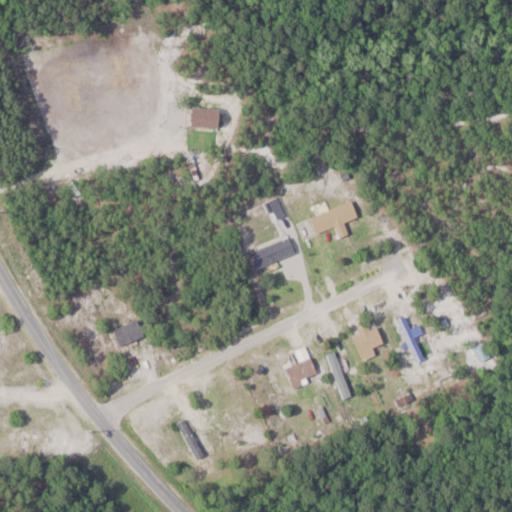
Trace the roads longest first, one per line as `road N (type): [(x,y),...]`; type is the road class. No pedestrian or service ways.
road 1 (residential): [(422,263),(99,418)]
road 2 (residential): [(182,511),(99,418),(0,272)]
